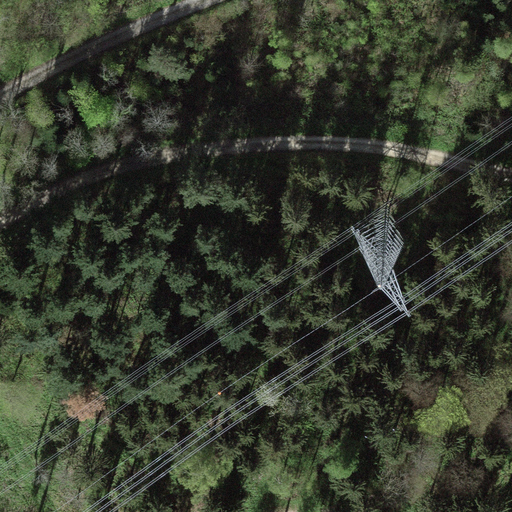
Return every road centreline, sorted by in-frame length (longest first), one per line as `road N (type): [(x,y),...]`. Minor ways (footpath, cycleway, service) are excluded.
road 1 (track): [(511,173),(346,142),(224,143),(128,160),(0,214)]
road 2 (track): [(186,0),(0,83)]
